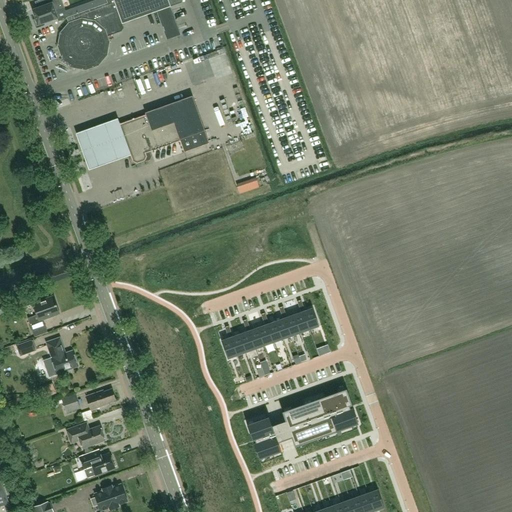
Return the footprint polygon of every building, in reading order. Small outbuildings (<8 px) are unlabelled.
[(46,0),(48,5),(32,10),(38,26),(58,18),(55,12),(65,9),(61,0),(46,0)] [(106,0),(108,4),(66,18),(68,24),(60,34),(58,47),(62,59),(73,68),(86,71),(98,66),(107,56),(110,43),(107,36),(122,31),(124,27),(122,24),(157,12),(167,40),(180,35),(170,7),(171,7),(168,0),(106,0)] [(186,68),(191,83),(215,76),(213,67),(215,67),(213,60),(186,68)] [(146,115),(120,124),(131,156),(133,162),(137,164),(145,161),(147,157),(146,154),(180,141),(181,141),(180,140),(205,131),(192,97),(145,114),(146,115)] [(110,163),(131,156),(120,124),(118,119),(97,127),(76,134),(89,171),(110,163)] [(209,142),(205,131),(180,140),(181,141),(180,141),(184,151),(209,142)] [(256,178),(236,185),(240,195),(259,188),(256,178)] [(37,315),(28,318),(32,331),(45,326),(43,319),(59,313),(53,296),(33,304),(37,315)] [(0,314),(4,317),(9,310),(2,306),(0,308),(0,314)] [(305,311),(303,311),(309,329),(319,326),(312,308),(305,311)] [(301,312),(294,315),(300,333),(309,329),(303,311),(301,312)] [(287,317),(285,318),(291,336),(300,333),(294,315),(287,317)] [(283,319),(276,321),(282,339),(291,336),(285,318),(283,319)] [(269,324),(267,324),(273,342),(282,339),(276,321),(269,324)] [(265,325),(258,328),(264,346),(273,342),(267,324),(265,325)] [(251,330),(249,331),(255,349),(264,346),(258,328),(251,330)] [(247,332),(240,334),(246,352),(255,349),(249,331),(247,332)] [(233,337),(231,337),(237,355),(246,352),(240,334),(233,337)] [(229,338),(221,341),(228,359),(237,355),(231,337),(229,338)] [(60,338),(47,342),(52,358),(57,374),(66,370),(67,372),(73,370),(72,368),(78,366),(73,351),(66,353),(60,338)] [(16,345),(20,357),(36,351),(32,340),(16,345)] [(53,394),(50,387),(42,390),(45,398),(53,394)] [(98,414),(96,409),(109,404),(108,402),(116,400),(112,389),(105,392),(104,390),(86,396),(91,410),(93,416),(98,414)] [(269,417),(247,425),(252,440),(255,439),(256,443),(254,444),(259,459),(281,451),(278,442),(292,438),(295,446),(358,423),(353,408),(350,409),(349,406),(352,405),(346,389),(283,412),(286,421),(272,426),(269,417)] [(62,398),(58,400),(59,404),(63,402),(66,413),(80,409),(75,393),(62,398)] [(90,410),(82,413),(84,421),(93,418),(93,416),(91,410),(90,410)] [(24,444),(19,428),(13,430),(7,415),(2,417),(14,447),(24,444)] [(81,440),(84,448),(105,440),(100,426),(86,431),(83,424),(67,429),(72,443),(81,440)] [(18,449),(17,449),(22,461),(23,466),(30,463),(24,447),(18,449)] [(95,451),(80,456),(85,469),(88,477),(96,474),(96,475),(115,468),(110,453),(98,458),(95,451)] [(107,489),(107,487),(102,489),(103,491),(95,494),(96,498),(91,499),(94,506),(99,504),(101,511),(109,508),(110,510),(119,506),(118,504),(127,501),(121,484),(107,489)] [(378,489),(368,493),(375,511),(377,510),(384,508),(378,489)] [(5,492),(0,493),(0,494),(4,506),(9,504),(5,492)] [(368,493),(359,496),(364,511),(371,511),(373,511),(375,511),(368,493)] [(364,511),(359,496),(350,499),(354,511),(364,511)] [(354,511),(350,499),(341,503),(344,511),(354,511)] [(48,503),(48,502),(34,507),(35,511),(53,511),(50,503),(48,503)] [(344,511),(341,503),(332,506),(334,511),(344,511)]
